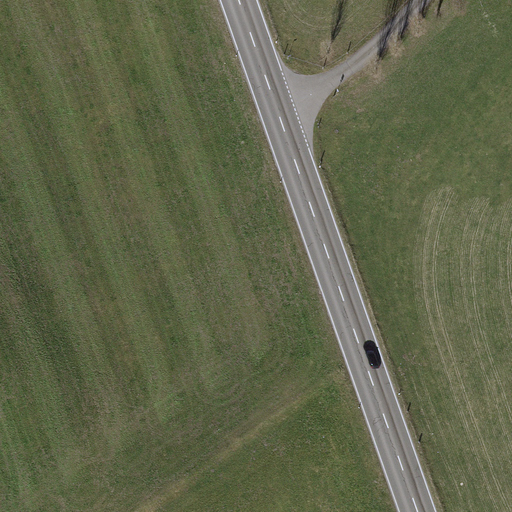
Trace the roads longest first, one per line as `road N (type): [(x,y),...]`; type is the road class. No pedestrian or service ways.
road 1 (secondary): [(418,511),(279,116)]
road 2 (unclassified): [(279,116),(372,52),(421,0)]
road 3 (secondary): [(279,116),(238,0)]
